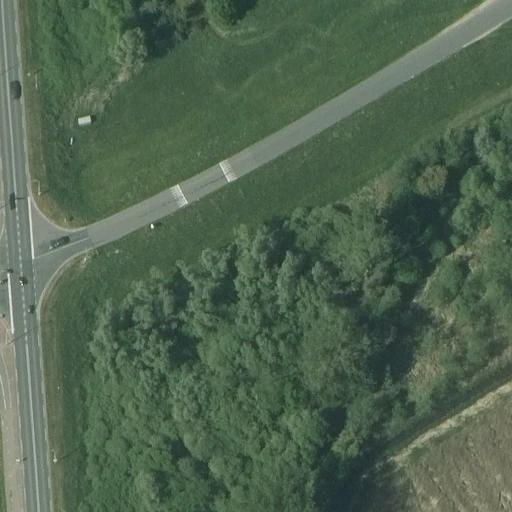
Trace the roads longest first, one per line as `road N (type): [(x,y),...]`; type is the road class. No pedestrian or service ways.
road 1 (tertiary): [(17,266),(183,196),(511,8)]
road 2 (primary): [(17,266),(1,0)]
road 3 (primary): [(37,511),(17,266)]
